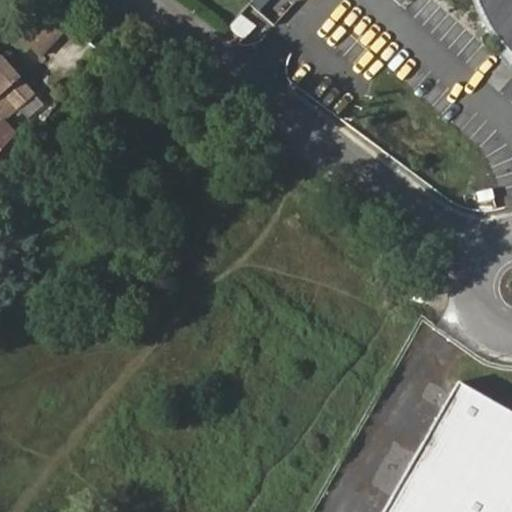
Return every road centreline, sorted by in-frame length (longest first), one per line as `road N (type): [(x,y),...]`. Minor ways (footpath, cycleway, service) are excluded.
road 1 (residential): [(481,247),(144,0)]
road 2 (residential): [(481,247),(470,264),(469,304),(478,322),(511,342)]
